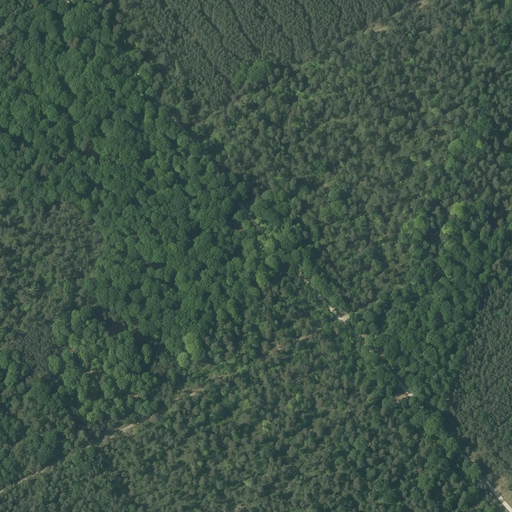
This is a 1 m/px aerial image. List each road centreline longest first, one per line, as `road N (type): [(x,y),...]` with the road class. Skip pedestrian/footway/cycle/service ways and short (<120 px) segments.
road 1 (track): [(511,511),(205,162),(81,0)]
road 2 (track): [(0,491),(511,226)]
